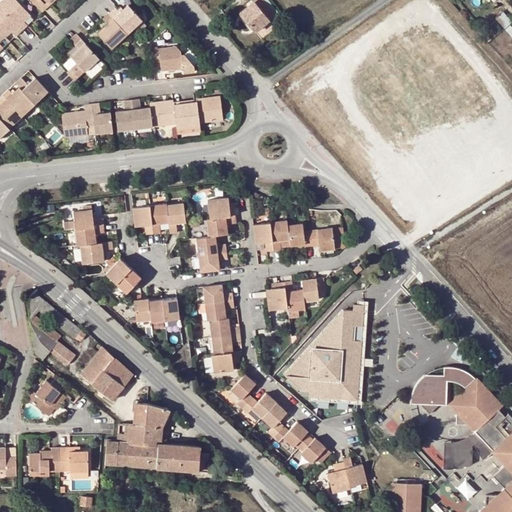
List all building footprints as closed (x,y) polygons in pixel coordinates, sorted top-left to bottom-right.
[(3,6),(0,8),(0,9),(19,31),(25,26),(20,21),(26,15),(12,0),(3,0),(0,3),(3,6)] [(29,0),(41,12),(46,6),(43,3),(40,0),(29,0)] [(256,32),(270,20),(254,2),(241,13),(243,15),(255,30),(256,32)] [(141,18),(129,4),(123,9),(120,12),(117,10),(115,7),(108,13),(127,33),(138,24),(136,21),(141,18)] [(0,34),(3,37),(9,31),(14,36),(19,31),(0,9),(0,34)] [(112,47),(127,33),(108,13),(104,18),(109,23),(98,32),(112,47)] [(240,18),(252,32),(255,30),(243,15),(240,18)] [(487,43),(491,40),(482,31),(479,34),(487,43)] [(73,43),(79,38),(77,35),(71,40),(73,43)] [(75,81),(99,58),(81,39),(79,38),(73,43),(76,46),(78,48),(69,55),(77,63),(67,72),(75,81)] [(69,55),(78,48),(76,46),(68,53),(69,55)] [(158,53),(151,54),(152,64),(153,67),(159,66),(160,71),(168,70),(173,70),(181,69),(182,73),(194,72),(193,67),(185,57),(180,57),(180,52),(176,48),(158,50),(158,53)] [(21,78),(16,83),(21,88),(35,103),(35,104),(48,92),(35,78),(28,85),(21,78)] [(13,95),(9,89),(3,95),(22,115),(35,103),(21,88),(13,95)] [(22,115),(3,95),(0,97),(0,103),(2,105),(0,106),(0,118),(8,127),(22,115)] [(219,97),(197,99),(197,104),(200,123),(222,119),(219,97)] [(131,100),(134,119),(143,109),(140,109),(139,99),(131,100)] [(124,130),(134,119),(131,100),(124,101),(125,111),(115,112),(118,131),(124,130)] [(176,124),(174,107),(173,102),(149,104),(150,108),(152,126),(176,124)] [(99,104),(92,105),(92,111),(95,134),(112,131),(110,113),(101,114),(99,104)] [(177,134),(201,131),(200,123),(197,104),(174,107),(176,124),(177,134)] [(152,126),(150,108),(143,109),(134,119),(135,129),(152,126)] [(64,135),(65,137),(68,137),(88,134),(95,134),(92,111),(62,114),(64,135)] [(8,127),(0,118),(0,137),(10,129),(8,127)] [(134,119),(124,130),(135,129),(134,119)] [(89,141),(88,134),(68,137),(68,144),(89,141)] [(230,208),(229,203),(229,197),(208,200),(210,218),(235,215),(234,208),(230,208)] [(150,205),(154,233),(161,232),(159,223),(169,222),(167,205),(166,203),(150,205)] [(186,221),(184,203),(167,205),(169,222),(170,233),(177,232),(176,222),(186,221)] [(145,225),(146,234),(154,233),(150,205),(133,208),(135,226),(145,225)] [(76,228),(104,225),(103,218),(93,219),(92,206),(85,207),(86,210),(74,212),(75,220),(66,221),(67,229),(76,228)] [(216,235),(228,234),(227,224),(236,222),(235,215),(210,218),(207,219),(209,236),(216,235)] [(271,222),(274,249),(282,249),(281,246),(280,240),(290,239),(288,225),(288,220),(271,222)] [(265,242),(266,250),(274,249),(271,222),(253,224),(256,243),(265,242)] [(305,246),(312,245),(311,230),(304,231),(303,223),(288,225),(290,239),(291,245),(291,246),(305,244),(305,246)] [(81,245),(96,243),(95,232),(104,232),(104,225),(76,228),(78,245),(81,245)] [(345,247),(343,227),(332,228),(335,248),(345,247)] [(335,248),(332,228),(311,230),(312,245),(319,244),(320,250),(335,248)] [(226,244),(217,246),(216,235),(209,236),(197,238),(199,254),(227,251),(226,244)] [(104,261),(103,256),(102,250),(107,249),(106,242),(96,243),(81,245),(83,263),(104,261)] [(219,259),(227,258),(227,251),(199,254),(201,272),(220,269),(219,259)] [(111,268),(118,261),(113,257),(107,264),(107,265),(111,268)] [(106,274),(117,284),(131,267),(120,258),(118,261),(111,268),(107,272),(106,274)] [(363,269),(359,265),(354,270),(357,274),(363,269)] [(142,277),(131,267),(117,284),(127,293),(136,283),(142,277)] [(326,293),(324,277),(302,280),(304,290),(305,300),(319,299),(318,294),(326,293)] [(293,291),(292,281),(285,282),(288,307),(288,310),(306,308),(305,300),(304,290),(293,291)] [(278,288),(272,289),(267,289),(270,310),(288,307),(285,282),(278,283),(278,288)] [(203,286),(206,303),(234,300),(233,293),(223,294),(222,284),(203,286)] [(35,294),(30,300),(40,308),(80,341),(85,334),(35,294)] [(180,318),(178,298),(163,299),(165,319),(180,318)] [(149,301),(148,299),(142,299),(135,300),(136,314),(147,319),(151,319),(149,301)] [(165,319),(163,299),(149,301),(151,319),(151,321),(165,319)] [(28,303),(28,311),(34,315),(40,308),(30,300),(28,303)] [(234,300),(206,303),(208,321),(210,320),(226,318),(225,308),(235,307),(234,300)] [(340,311),(283,376),(308,402),(363,404),(364,306),(351,306),(350,310),(340,311)] [(300,316),(298,309),(288,310),(289,318),(300,316)] [(42,359),(49,350),(56,341),(60,335),(34,315),(28,311),(28,316),(35,354),(42,359)] [(239,326),(230,327),(229,318),(226,318),(210,320),(213,337),(240,334),(239,326)] [(241,341),(240,334),(213,337),(215,353),(216,353),(233,352),(232,346),(232,342),(241,341)] [(96,340),(91,346),(97,352),(102,346),(96,340)] [(75,355),(56,341),(49,350),(68,364),(75,355)] [(242,350),(241,341),(232,342),(232,346),(237,345),(238,351),(242,350)] [(75,371),(100,390),(104,393),(112,400),(133,374),(102,346),(97,352),(85,368),(78,362),(75,365),(78,367),(75,371)] [(232,359),(239,359),(238,351),(233,352),(216,353),(212,354),(214,372),(234,370),(233,363),(232,359)] [(501,406),(476,380),(474,378),(472,376),(469,374),(463,371),(459,370),(452,369),(445,368),(445,377),(427,376),(423,379),(418,384),(415,390),(413,395),(411,405),(421,406),(431,415),(440,406),(452,406),(456,411),(457,424),(469,424),(475,431),(498,409),(499,408),(501,406)] [(238,403),(243,408),(252,398),(247,393),(255,383),(245,374),(231,389),(242,399),(238,403)] [(46,380),(35,393),(39,396),(33,403),(42,411),(48,403),(53,397),(58,401),(64,394),(46,380)] [(33,403),(39,396),(35,393),(32,390),(26,398),(33,403)] [(253,408),(263,418),(276,402),(266,393),(258,402),(252,398),(243,408),(248,413),(253,408)] [(139,399),(135,399),(135,402),(147,403),(147,395),(139,394),(139,399)] [(58,401),(53,397),(48,403),(51,405),(54,407),(59,401),(58,401)] [(140,425),(144,425),(147,403),(135,402),(134,409),(142,410),(140,425)] [(269,432),(274,436),(284,426),(278,421),(287,412),(276,402),(263,418),(273,427),(269,432)] [(45,412),(51,405),(48,403),(42,411),(45,412)] [(157,467),(159,445),(157,445),(157,441),(161,442),(162,427),(164,421),(169,411),(170,409),(147,403),(144,425),(151,426),(147,466),(157,467)] [(487,444),(507,426),(501,420),(505,416),(499,408),(498,409),(475,431),(477,433),(487,444)] [(142,410),(134,409),(133,424),(140,425),(142,410)] [(511,511),(511,418),(508,413),(505,416),(501,420),(507,426),(487,444),(477,433),(469,438),(474,445),(484,461),(488,458),(494,454),(495,453),(506,464),(509,460),(511,462),(511,470),(511,472),(511,474),(511,477),(511,479),(511,481),(511,482),(511,489),(509,492),(505,488),(499,495),(485,494),(486,508),(481,511),(511,511)] [(295,446),(297,444),(306,434),(308,431),(298,422),(289,431),(284,426),(274,436),(280,442),(284,437),(295,446)] [(129,441),(127,465),(147,466),(151,426),(144,425),(140,425),(133,424),(118,423),(117,440),(129,441)] [(300,447),(309,437),(306,434),(297,444),(300,447)] [(304,450),(313,440),(309,437),(300,447),(304,450)] [(331,452),(315,438),(313,440),(304,450),(302,453),(312,463),(316,459),(321,463),(331,452)] [(473,466),(474,445),(469,438),(467,439),(456,443),(451,444),(445,444),(444,471),(454,471),(462,470),(473,466)] [(106,439),(105,463),(127,465),(129,441),(117,440),(106,439)] [(161,443),(159,443),(159,445),(157,467),(207,471),(209,453),(199,453),(199,446),(161,443)] [(5,457),(5,448),(0,447),(0,469),(6,469),(6,475),(16,475),(16,457),(5,457)] [(52,450),(46,450),(46,453),(40,453),(29,453),(29,474),(41,474),(41,471),(49,471),(60,471),(59,448),(52,447),(52,450)] [(80,450),(69,450),(69,447),(59,448),(60,471),(69,471),(88,471),(87,450),(80,450)] [(344,462),(351,486),(367,481),(362,464),(353,466),(351,457),(343,458),(344,462)] [(506,464),(494,476),(505,488),(509,492),(511,489),(511,482),(511,481),(511,479),(511,477),(511,474),(511,472),(511,470),(511,462),(509,460),(506,464)] [(328,473),(333,493),(338,491),(350,488),(351,488),(351,486),(344,462),(333,465),(335,470),(328,473)] [(129,478),(129,472),(126,472),(125,478),(125,488),(133,488),(134,478),(129,478)] [(458,486),(469,497),(477,489),(466,478),(458,486)] [(362,490),(360,483),(351,486),(351,488),(352,493),(362,490)] [(400,489),(393,488),(392,511),(419,511),(420,489),(412,489),(409,483),(403,483),(400,489)] [(352,496),(350,488),(338,491),(340,499),(352,496)] [(90,507),(91,497),(81,496),(80,506),(90,507)] [(102,511),(131,511),(132,510),(120,506),(105,501),(102,511)]
